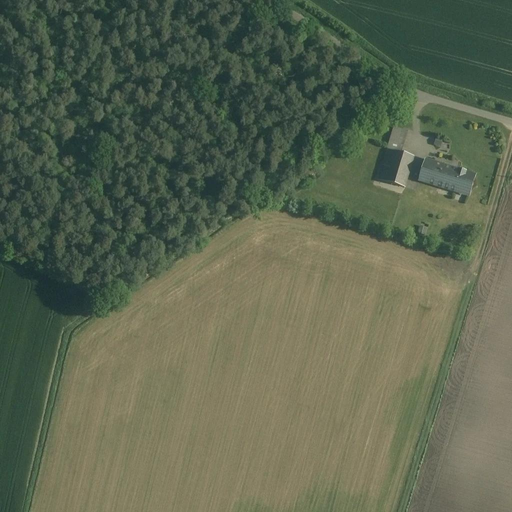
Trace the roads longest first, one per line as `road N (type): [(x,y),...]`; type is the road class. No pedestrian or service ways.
road 1 (track): [(511,141),(399,511)]
road 2 (unclassified): [(265,0),(401,86),(511,123)]
